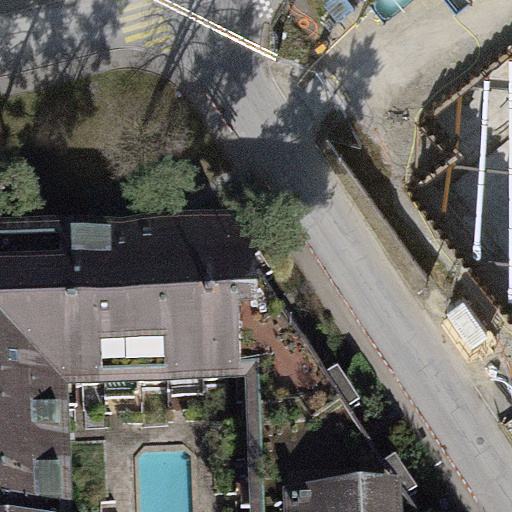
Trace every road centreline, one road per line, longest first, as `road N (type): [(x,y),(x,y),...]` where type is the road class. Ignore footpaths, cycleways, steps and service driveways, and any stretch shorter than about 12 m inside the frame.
road 1 (residential): [(205,0),(228,63),(511,492)]
road 2 (residential): [(0,52),(183,0)]
